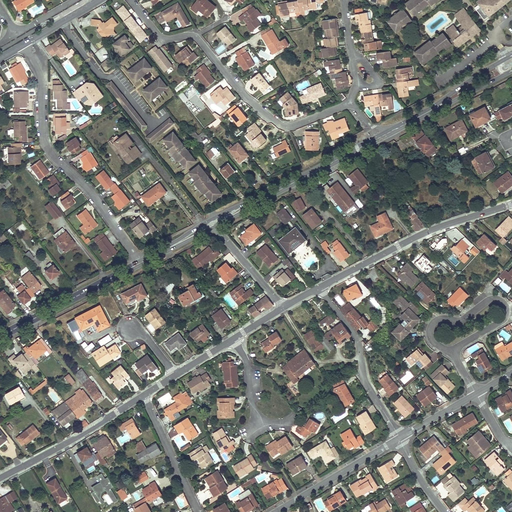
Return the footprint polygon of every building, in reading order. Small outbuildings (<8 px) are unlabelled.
[(26,5),(30,3),(34,0),(33,0),(14,0),(13,1),(18,11),(26,6),(26,5)] [(206,12),(208,13),(209,15),(216,7),(207,0),(198,0),(192,8),(197,12),(199,9),(205,14),(206,12)] [(298,0),(298,1),(300,15),(306,14),(305,10),(313,9),(311,0),(307,0),(307,1),(303,1),(303,0),(298,0)] [(311,0),(313,9),(318,8),(317,3),(321,3),(320,0),(311,0)] [(416,0),(412,3),(411,2),(410,0),(405,4),(412,14),(416,11),(417,12),(425,6),(424,5),(428,2),(429,3),(429,4),(433,1),(434,2),(437,0),(416,0)] [(486,12),(489,16),(500,7),(503,5),(508,0),(478,0),(478,3),(483,9),(486,12)] [(288,3),(288,5),(289,14),(290,15),(290,16),(300,15),(298,1),(288,3)] [(289,14),(288,5),(284,6),(284,2),(279,2),(280,16),(286,16),(286,14),(289,14)] [(190,23),(179,3),(162,12),(166,19),(175,14),(176,15),(177,15),(178,16),(184,26),(190,23)] [(116,11),(128,26),(135,21),(123,6),(116,11)] [(251,8),(239,18),(241,21),(245,19),(249,24),(247,26),(252,32),(261,24),(256,18),(258,16),(253,11),(251,8)] [(455,15),(457,19),(466,12),(463,8),(455,15)] [(358,21),(359,21),(370,19),(372,19),(371,12),(363,13),(363,9),(355,11),(356,19),(356,21),(358,21)] [(387,21),(394,30),(398,27),(399,29),(407,23),(406,22),(410,19),(402,9),(397,13),(398,15),(399,16),(395,20),(394,19),(392,17),(387,21)] [(457,19),(460,22),(463,26),(465,29),(459,33),(457,30),(453,25),(446,31),(459,47),(480,30),(466,12),(457,19)] [(114,26),(117,24),(111,17),(105,23),(103,25),(101,23),(99,21),(97,20),(109,35),(111,34),(116,35),(113,32),(111,29),(114,26)] [(328,29),(333,28),(333,24),(338,24),(337,18),(322,20),(323,26),(324,26),(325,29),(327,29),(328,29)] [(370,19),(359,21),(360,30),(361,29),(362,32),(372,30),(370,19)] [(97,20),(94,20),(94,25),(99,25),(102,30),(102,34),(103,36),(107,37),(109,35),(97,20)] [(140,40),(146,35),(135,21),(128,26),(140,40)] [(226,41),(227,43),(229,45),(236,39),(226,26),(217,33),(223,40),(225,38),(227,40),(226,41)] [(413,31),(417,36),(422,32),(418,27),(413,31)] [(328,38),(337,37),(340,36),(339,31),(334,32),(333,28),(328,29),(329,32),(327,33),(328,38)] [(275,53),(279,51),(283,49),(273,29),(262,35),(267,45),(270,44),(275,53)] [(362,43),(366,43),(374,41),(372,30),(362,32),(362,35),(361,36),(362,43)] [(432,53),(435,50),(436,49),(438,51),(444,46),(445,48),(446,50),(452,45),(445,35),(441,38),(440,37),(432,43),(431,41),(419,51),(420,52),(416,55),(424,65),(430,60),(427,57),(432,53)] [(124,36),(113,44),(115,48),(117,47),(119,47),(120,49),(120,51),(118,52),(121,55),(133,46),(130,42),(128,43),(126,41),(128,40),(124,36)] [(338,42),(337,37),(328,38),(326,38),(327,44),(328,44),(329,47),(331,47),(334,46),(334,43),(338,42)] [(51,45),(46,48),(52,56),(57,52),(59,54),(63,51),(66,55),(71,51),(61,38),(52,45),(51,45)] [(366,45),(365,45),(364,46),(365,50),(378,48),(377,43),(377,41),(374,41),(366,43),(366,45)] [(172,66),(159,49),(158,50),(155,46),(148,52),(165,72),(172,66)] [(332,51),(331,47),(329,47),(327,47),(324,48),(325,52),(323,52),(324,57),(338,55),(337,50),(334,50),(332,51)] [(197,57),(195,55),(193,53),(192,53),(190,55),(184,48),(175,55),(181,62),(183,61),(184,59),(188,64),(197,57)] [(242,65),(243,68),(245,70),(255,65),(247,51),(244,53),(242,48),(236,52),(238,56),(237,57),(239,60),(240,59),(243,64),(242,65)] [(383,59),(392,58),(390,50),(377,53),(378,60),(383,59)] [(397,57),(392,58),(383,59),(384,67),(398,65),(397,61),(397,57)] [(128,72),(136,81),(152,68),(144,59),(128,72)] [(330,74),(342,72),(341,68),(340,65),(340,59),(324,61),(325,67),(329,66),(330,74)] [(112,67),(107,61),(100,66),(105,72),(112,67)] [(21,67),(23,66),(21,62),(10,68),(18,83),(27,77),(24,72),(21,67)] [(206,88),(210,84),(214,81),(209,75),(204,69),(206,67),(203,64),(197,70),(199,73),(194,76),(197,80),(199,79),(206,88)] [(407,81),(407,79),(406,77),(409,77),(408,73),(412,72),(412,67),(396,69),(397,75),(396,75),(397,82),(400,82),(407,81)] [(343,81),(343,79),(343,77),(347,76),(346,71),(342,72),(330,74),(331,79),(335,78),(336,82),(337,89),(344,88),(343,85),(349,84),(349,81),(343,81)] [(260,88),(261,89),(262,91),(269,86),(259,73),(251,79),(256,86),(258,84),(261,87),(260,88)] [(160,78),(144,91),(151,100),(167,87),(160,78)] [(409,80),(407,81),(400,82),(397,82),(399,97),(409,96),(408,87),(419,85),(418,79),(409,80)] [(111,80),(106,84),(141,130),(147,125),(111,80)] [(88,82),(73,93),(79,101),(82,99),(84,101),(86,99),(87,101),(91,102),(95,99),(96,101),(103,96),(95,83),(88,82)] [(310,98),(317,95),(318,97),(325,94),(321,83),(306,89),(308,93),(305,95),(300,96),(302,103),(306,102),(311,100),(310,98)] [(58,109),(63,109),(67,109),(67,103),(67,90),(62,90),(62,84),(54,84),(54,91),(55,91),(55,99),(58,99),(58,109)] [(228,90),(226,92),(224,93),(222,90),(220,87),(213,92),(215,94),(211,97),(216,104),(222,100),(225,105),(234,98),(228,90)] [(27,106),(27,100),(26,100),(26,95),(29,95),(29,91),(15,91),(15,106),(27,106)] [(188,99),(185,95),(182,92),(179,95),(184,101),(188,99)] [(287,114),(293,113),(298,113),(297,104),(288,93),(281,99),(285,104),(288,108),(286,108),(287,114)] [(384,93),(379,94),(380,103),(381,107),(388,106),(388,108),(389,110),(395,109),(392,93),(388,94),(388,96),(384,97),(384,93)] [(195,115),(205,107),(195,94),(184,102),(195,115)] [(379,94),(364,97),(366,107),(370,106),(370,110),(373,110),(373,106),(374,106),(377,123),(378,123),(379,122),(383,120),(382,116),(381,107),(380,103),(379,94)] [(282,106),(283,105),(286,108),(288,108),(285,104),(281,99),(278,101),(282,106)] [(511,116),(511,115),(511,114),(511,101),(507,104),(508,105),(499,110),(504,120),(511,116)] [(238,107),(237,108),(235,105),(227,111),(238,126),(247,119),(238,107)] [(470,115),(473,121),(476,127),(490,119),(484,107),(470,115)] [(65,128),(65,125),(65,123),(65,117),(62,117),(62,113),(54,113),(54,117),(55,117),(55,126),(55,134),(65,134),(65,128)] [(173,123),(169,118),(146,137),(150,142),(173,123)] [(215,127),(222,122),(222,121),(219,118),(208,126),(210,128),(213,125),(215,127)] [(27,132),(26,132),(26,125),(25,120),(14,120),(14,129),(10,129),(10,137),(14,137),(14,136),(19,136),(19,140),(27,140),(27,136),(27,132)] [(349,130),(347,125),(346,121),(342,123),(341,120),(336,122),(337,124),(335,125),(333,121),(328,122),(330,128),(329,128),(333,138),(343,135),(345,131),(349,130)] [(445,129),(447,134),(450,139),(467,131),(461,120),(445,129)] [(256,126),(254,123),(246,129),(249,132),(244,136),(250,143),(252,141),(257,147),(265,140),(259,132),(255,127),(256,126)] [(194,130),(190,125),(188,127),(196,137),(203,131),(199,126),(194,130)] [(306,142),(306,145),(306,149),(319,149),(319,131),(306,131),(306,135),(307,135),(307,142),(306,142)] [(427,149),(429,147),(432,144),(422,131),(415,136),(413,134),(411,136),(426,154),(429,152),(427,149)] [(182,144),(173,132),(163,139),(169,147),(168,148),(170,151),(176,158),(178,161),(179,160),(186,168),(195,161),(186,149),(180,153),(176,148),(182,144)] [(126,134),(123,136),(120,138),(117,135),(114,137),(113,136),(109,139),(119,152),(128,164),(136,158),(128,147),(130,146),(133,143),(126,134)] [(206,135),(199,141),(203,147),(211,141),(206,135)] [(76,153),(79,151),(82,149),(79,146),(82,144),(77,137),(70,141),(73,145),(69,147),(72,151),(74,150),(76,153)] [(119,152),(109,139),(107,140),(117,154),(119,152)] [(285,140),(283,141),(281,142),(282,144),(273,148),(277,157),(290,151),(285,140)] [(229,149),(233,154),(236,158),(235,158),(238,162),(248,154),(238,142),(233,146),(231,143),(227,146),(230,149),(229,149)] [(182,144),(176,148),(180,153),(186,149),(182,144)] [(128,147),(136,158),(141,154),(135,146),(132,148),(130,146),(128,147)] [(210,158),(214,155),(219,151),(214,146),(206,153),(210,158)] [(467,152),(463,146),(458,149),(462,155),(467,152)] [(21,152),(21,150),(20,147),(11,148),(8,148),(9,165),(20,164),(19,158),(19,152),(21,152)] [(83,156),(81,158),(84,162),(85,164),(85,166),(87,167),(89,170),(98,165),(91,152),(90,152),(88,149),(82,153),(83,156)] [(176,158),(170,151),(168,153),(174,160),(176,158)] [(471,160),(475,167),(478,174),(483,172),(493,167),(486,152),(476,157),(471,160)] [(30,166),(40,179),(49,173),(39,160),(30,166)] [(231,175),(233,173),(235,171),(228,163),(220,170),(226,178),(230,174),(231,175)] [(198,164),(189,172),(195,180),(194,181),(196,183),(202,191),(204,193),(205,193),(211,201),(221,193),(212,181),(206,186),(202,181),(208,177),(198,164)] [(355,186),(354,186),(350,189),(355,195),(359,192),(358,190),(366,184),(361,178),(363,176),(357,169),(348,176),(356,185),(355,186)] [(113,190),(118,187),(115,183),(115,184),(104,171),(97,176),(108,190),(111,188),(113,190)] [(494,182),(498,187),(502,192),(511,184),(511,176),(508,172),(494,182)] [(160,177),(157,173),(151,177),(154,181),(160,177)] [(53,196),(56,193),(60,190),(57,186),(56,184),(58,182),(53,175),(47,179),(49,182),(47,184),(50,188),(48,189),(53,196)] [(6,177),(0,181),(0,192),(0,193),(11,185),(6,177)] [(202,181),(206,186),(212,181),(208,177),(202,181)] [(327,183),(319,189),(326,197),(330,194),(344,212),(344,211),(347,216),(359,210),(354,204),(354,203),(337,182),(330,187),(327,183)] [(154,202),(160,197),(166,192),(159,183),(142,196),(148,203),(153,200),(154,202)] [(202,191),(196,183),(194,185),(200,193),(202,191)] [(116,194),(112,196),(116,201),(117,202),(116,205),(119,205),(121,208),(130,201),(118,187),(113,190),(116,194)] [(68,195),(67,196),(65,193),(60,197),(62,200),(60,202),(66,210),(72,205),(69,201),(72,199),(68,195)] [(297,210),(301,209),(305,207),(300,198),(293,201),(297,210)] [(55,220),(59,217),(62,214),(53,203),(53,202),(46,207),(55,220)] [(407,207),(408,207),(409,208),(406,210),(408,213),(412,218),(410,220),(413,224),(411,227),(415,232),(424,225),(416,216),(417,215),(409,205),(407,207)] [(289,214),(283,208),(276,213),(282,220),(289,214)] [(97,225),(91,217),(85,209),(77,215),(83,224),(89,231),(97,225)] [(322,219),(319,217),(317,214),(316,215),(311,209),(303,215),(312,227),(322,219)] [(375,236),(379,234),(384,232),(392,228),(384,212),(376,216),(379,222),(370,226),(375,236)] [(285,224),(292,218),(289,214),(282,220),(285,224)] [(508,219),(508,218),(507,218),(496,230),(502,236),(511,226),(511,220),(511,219),(510,217),(508,219)] [(135,221),(130,224),(139,236),(141,235),(141,236),(149,230),(150,232),(156,228),(150,221),(145,225),(142,222),(138,225),(135,221)] [(246,231),(243,234),(239,236),(246,244),(261,233),(253,223),(245,229),(246,231)] [(79,227),(85,234),(89,231),(83,224),(79,227)] [(282,237),(279,240),(289,253),(306,240),(295,226),(292,229),(293,230),(283,238),(282,237)] [(69,246),(71,244),(73,242),(65,232),(62,229),(53,235),(56,239),(61,245),(59,246),(63,252),(69,247),(69,246)] [(282,237),(283,238),(293,230),(292,229),(282,237)] [(93,239),(102,251),(99,253),(104,260),(116,252),(101,232),(93,239)] [(476,242),(484,250),(487,247),(491,251),(496,245),(484,233),(476,242)] [(437,244),(435,242),(430,246),(434,250),(435,249),(440,249),(444,246),(443,243),(447,243),(447,239),(442,239),(437,244)] [(511,253),(511,252),(511,246),(504,239),(501,243),(511,253)] [(464,262),(467,259),(469,257),(468,257),(470,255),(467,252),(465,254),(463,252),(469,246),(462,240),(455,247),(454,246),(451,248),(459,256),(464,262)] [(333,252),(337,257),(340,261),(348,254),(339,242),(334,246),(336,250),(333,252)] [(330,251),(328,249),(326,246),(328,245),(326,243),(321,247),(327,253),(330,251)] [(269,266),(273,262),(277,259),(265,244),(256,252),(269,266)] [(198,270),(203,266),(209,260),(216,255),(212,250),(209,247),(196,258),(195,257),(191,261),(198,270)] [(475,255),(479,251),(473,247),(470,250),(475,255)] [(216,255),(209,260),(211,262),(220,254),(215,248),(212,250),(216,255)] [(41,262),(38,259),(36,256),(34,258),(28,251),(24,254),(34,267),(41,262)] [(422,272),(423,271),(425,269),(427,272),(431,267),(428,264),(431,261),(424,254),(421,257),(418,254),(411,262),(422,272)] [(286,258),(281,262),(284,265),(286,264),(288,267),(292,264),(286,258)] [(233,273),(232,271),(231,271),(230,270),(231,269),(225,262),(217,269),(222,276),(221,277),(226,283),(235,275),(233,273)] [(439,268),(446,275),(448,272),(451,269),(445,262),(441,266),(439,268)] [(411,272),(413,269),(407,263),(404,265),(407,268),(402,272),(400,275),(407,282),(411,286),(418,279),(411,272)] [(50,279),(58,272),(52,265),(48,269),(44,271),(50,279)] [(279,283),(280,282),(283,285),(290,279),(284,272),(281,269),(273,276),(279,283)] [(287,269),(284,272),(290,279),(291,280),(294,277),(287,269)] [(505,277),(511,283),(511,269),(508,273),(504,269),(504,270),(499,275),(503,279),(505,277)] [(20,276),(26,284),(33,292),(41,286),(28,270),(20,276)] [(0,280),(7,289),(10,287),(13,284),(6,276),(2,271),(0,272),(0,280)] [(398,277),(405,283),(407,282),(400,275),(398,277)] [(434,295),(421,282),(415,288),(418,291),(416,293),(417,294),(423,299),(427,303),(429,301),(432,301),(432,297),(434,295)] [(363,295),(356,283),(343,291),(345,296),(349,294),(352,299),(356,296),(357,298),(363,295)] [(30,298),(27,295),(24,291),(26,289),(22,284),(16,288),(20,294),(17,296),(23,304),(30,298)] [(197,292),(195,288),(192,284),(187,287),(189,289),(178,295),(184,306),(202,296),(199,291),(197,292)] [(231,296),(238,305),(242,302),(241,301),(244,299),(245,300),(252,294),(248,290),(245,293),(243,294),(242,293),(244,291),(241,288),(243,287),(241,284),(233,290),(235,293),(231,296)] [(137,300),(142,298),(147,296),(141,285),(121,295),(126,304),(136,299),(137,300)] [(463,301),(468,295),(460,287),(447,301),(453,306),(455,304),(456,305),(462,299),(463,301)] [(210,295),(214,301),(218,298),(214,292),(211,288),(207,291),(210,295)] [(10,309),(12,307),(15,305),(2,289),(0,290),(0,304),(7,313),(11,310),(10,309)] [(259,298),(251,304),(253,306),(254,305),(258,310),(260,313),(266,309),(267,310),(273,305),(266,296),(260,300),(259,298)] [(410,305),(400,296),(393,303),(403,312),(400,315),(404,319),(392,332),(404,343),(412,335),(411,334),(418,327),(417,317),(415,315),(418,311),(411,304),(410,305)] [(344,315),(353,308),(349,303),(339,310),(344,315)] [(97,330),(103,328),(108,325),(98,306),(75,318),(76,319),(68,323),(72,333),(80,329),(81,330),(94,324),(97,330)] [(156,329),(160,326),(165,322),(154,308),(145,316),(156,329)] [(353,308),(344,315),(356,331),(362,326),(363,328),(366,325),(371,331),(377,326),(372,319),(367,323),(362,316),(361,318),(353,308)] [(221,328),(225,325),(230,322),(220,310),(212,316),(221,328)] [(328,325),(331,323),(334,321),(329,315),(319,322),(321,325),(325,322),(328,325)] [(341,323),(331,330),(327,333),(331,338),(334,335),(340,343),(351,335),(341,323)] [(205,337),(207,335),(209,334),(205,328),(204,329),(200,325),(190,333),(194,339),(195,338),(197,341),(205,336),(205,337)] [(309,344),(314,341),(318,338),(312,330),(303,335),(309,344)] [(269,339),(260,344),(262,346),(264,350),(265,352),(274,347),(273,345),(281,340),(276,332),(268,337),(269,339)] [(178,349),(182,347),(186,344),(178,334),(165,344),(170,351),(176,346),(178,349)] [(98,341),(101,346),(112,339),(109,335),(98,341)] [(327,352),(333,348),(328,340),(324,336),(318,340),(323,347),(327,352)] [(32,355),(29,357),(33,362),(35,365),(38,362),(35,358),(43,352),(46,356),(52,352),(44,343),(41,339),(39,341),(28,349),(32,355)] [(323,347),(318,340),(310,346),(315,352),(319,349),(319,350),(323,347)] [(86,353),(95,346),(92,342),(87,346),(85,342),(81,345),(86,353)] [(495,350),(498,354),(500,358),(509,353),(510,355),(511,353),(511,342),(505,346),(504,344),(495,350)] [(114,344),(110,347),(106,350),(103,345),(91,353),(99,366),(120,353),(114,344)] [(32,355),(28,349),(26,346),(23,348),(26,352),(29,357),(32,355)] [(415,361),(418,365),(421,368),(430,360),(424,353),(423,354),(417,348),(405,358),(411,365),(415,361)] [(477,364),(476,365),(477,366),(481,373),(491,367),(481,349),(470,355),(472,358),(473,358),(477,364)] [(304,350),(286,364),(287,365),(291,369),(290,370),(296,377),(314,363),(304,350)] [(77,351),(72,356),(78,364),(84,359),(77,351)] [(33,362),(29,357),(26,352),(22,355),(21,354),(16,358),(14,355),(11,357),(15,363),(21,371),(29,365),(33,362)] [(156,367),(147,355),(137,363),(139,367),(143,372),(149,367),(152,371),(156,367)] [(237,381),(237,378),(237,374),(236,374),(235,365),(233,365),(232,362),(231,362),(231,359),(228,359),(228,362),(223,362),(222,363),(222,370),(223,370),(224,383),(226,383),(227,387),(237,387),(237,382),(237,381)] [(32,368),(29,365),(21,371),(24,374),(32,368)] [(112,382),(114,386),(117,389),(125,383),(122,380),(128,375),(120,365),(110,373),(113,376),(111,378),(114,381),(112,382)] [(291,369),(287,365),(282,369),(293,384),(298,380),(296,377),(290,370),(291,369)] [(445,368),(442,365),(431,375),(441,385),(442,383),(447,388),(448,387),(451,390),(455,386),(445,375),(442,372),(445,368)] [(94,400),(98,398),(101,395),(98,390),(92,383),(88,378),(82,369),(75,375),(81,384),(94,400)] [(16,371),(14,373),(19,380),(22,378),(16,371)] [(199,389),(200,390),(200,391),(210,385),(208,382),(211,380),(207,373),(204,375),(201,377),(200,376),(187,384),(193,393),(199,389)] [(71,385),(73,384),(75,382),(70,376),(68,374),(64,377),(66,379),(71,385)] [(385,387),(385,388),(384,389),(390,395),(398,388),(386,374),(379,380),(385,387)] [(30,388),(27,391),(31,395),(44,385),(48,382),(46,378),(44,379),(45,381),(32,391),(30,388)] [(335,394),(337,392),(345,406),(354,401),(344,383),(342,380),(333,385),(334,388),(333,391),(335,394)] [(442,383),(441,385),(448,393),(451,390),(448,387),(447,388),(442,383)] [(15,403),(19,400),(24,398),(18,387),(5,394),(10,403),(14,401),(15,403)] [(423,405),(426,403),(430,400),(431,401),(437,397),(430,387),(417,396),(423,405)] [(92,402),(87,396),(82,390),(81,391),(79,389),(75,392),(76,394),(64,403),(74,416),(77,413),(79,416),(85,412),(83,409),(92,402)] [(505,394),(500,397),(495,400),(501,411),(511,405),(511,394),(510,390),(505,393),(505,394)] [(176,402),(165,410),(169,417),(173,414),(192,402),(187,393),(182,396),(175,400),(176,402)] [(97,404),(104,399),(101,395),(98,398),(94,400),(97,404)] [(396,409),(400,413),(404,418),(414,409),(401,396),(393,403),(398,408),(396,409)] [(233,411),(232,411),(232,408),(233,408),(233,405),(234,405),(234,398),(217,398),(217,406),(219,406),(219,411),(218,411),(218,418),(234,417),(233,411)] [(74,416),(64,403),(51,412),(62,425),(74,416)] [(359,424),(362,429),(365,434),(376,428),(365,411),(356,416),(361,424),(359,424)] [(456,435),(466,430),(465,429),(477,422),(472,413),(451,425),(456,435)] [(183,431),(186,436),(188,440),(198,434),(187,417),(175,425),(180,433),(183,431)] [(135,426),(136,425),(132,418),(126,421),(128,425),(126,427),(133,438),(140,434),(135,426)] [(314,433),(316,428),(319,424),(310,418),(307,424),(303,422),(301,425),(300,424),(295,431),(305,437),(307,434),(308,435),(311,431),(314,433)] [(31,439),(35,436),(38,433),(32,425),(16,438),(21,445),(30,438),(31,439)] [(222,447),(224,450),(226,449),(228,453),(234,448),(232,445),(235,444),(232,440),(231,441),(228,435),(226,436),(221,428),(213,433),(217,441),(216,442),(220,448),(222,447)] [(348,448),(351,447),(353,446),(354,448),(364,442),(360,436),(355,438),(350,429),(340,435),(348,448)] [(488,448),(484,444),(487,441),(478,431),(467,441),(470,445),(479,455),(488,448)] [(439,452),(445,448),(434,435),(419,448),(426,457),(436,449),(439,452)] [(105,463),(102,457),(106,454),(113,449),(105,436),(104,437),(97,441),(93,444),(98,453),(95,455),(100,463),(101,465),(105,463)] [(276,442),(276,441),(276,440),(265,447),(271,457),(279,452),(281,454),(292,447),(285,436),(276,442)] [(146,449),(144,445),(141,441),(136,444),(137,446),(135,446),(139,453),(136,455),(141,463),(151,457),(151,458),(158,455),(158,456),(160,455),(159,454),(160,453),(155,444),(146,449)] [(326,462),(331,460),(335,457),(325,441),(308,452),(312,458),(321,453),(326,462)] [(467,448),(476,458),(479,455),(470,445),(467,448)] [(76,453),(82,461),(83,460),(85,463),(92,459),(91,456),(86,447),(76,453)] [(193,461),(196,460),(198,458),(204,468),(213,462),(207,452),(204,454),(201,448),(200,447),(189,453),(193,461)] [(442,455),(437,460),(432,464),(440,473),(455,460),(445,448),(439,452),(442,455)] [(496,476),(503,469),(499,465),(497,462),(497,463),(496,461),(494,459),(497,456),(493,452),(483,461),(496,476)] [(257,464),(254,459),(251,455),(247,458),(233,467),(239,477),(254,469),(253,466),(257,464)] [(307,466),(304,461),(301,456),(286,465),(292,475),(307,466)] [(196,460),(193,461),(196,465),(199,463),(202,469),(204,468),(198,458),(196,460)] [(378,466),(387,481),(397,474),(393,467),(391,468),(390,466),(394,463),(391,458),(378,466)] [(148,478),(144,471),(135,477),(136,479),(139,483),(148,478)] [(214,496),(220,492),(227,488),(222,481),(223,481),(217,471),(205,478),(211,488),(209,488),(214,496)] [(350,484),(357,495),(362,492),(363,493),(373,487),(374,489),(378,486),(370,472),(365,475),(366,476),(361,478),(360,477),(350,484)] [(511,472),(503,480),(509,487),(511,490),(511,472)] [(104,478),(101,473),(96,476),(100,482),(91,487),(93,491),(91,493),(96,503),(101,499),(99,496),(101,490),(105,488),(113,502),(117,500),(110,488),(112,487),(107,477),(104,478)] [(447,494),(450,497),(453,501),(464,492),(458,485),(460,484),(453,476),(450,478),(447,474),(440,480),(443,484),(450,492),(447,494)] [(66,498),(55,478),(45,483),(57,504),(66,498)] [(282,478),(277,481),(283,491),(288,488),(282,478)] [(273,496),(278,494),(283,491),(277,481),(277,480),(261,489),(267,499),(272,495),(273,496)] [(392,489),(402,505),(405,504),(403,501),(414,494),(411,490),(412,489),(410,485),(407,486),(404,481),(392,489)] [(441,482),(436,486),(439,491),(445,487),(441,482)] [(151,489),(144,493),(150,502),(160,496),(157,490),(158,488),(155,483),(150,486),(151,489)] [(121,500),(127,497),(123,491),(121,488),(118,490),(116,491),(121,500)] [(325,500),(330,508),(346,499),(340,490),(328,497),(328,498),(325,500)] [(9,503),(17,498),(13,491),(5,496),(9,503)] [(207,500),(205,493),(199,495),(201,502),(207,500)] [(241,511),(246,511),(250,510),(258,505),(251,494),(236,503),(241,511)] [(5,496),(0,499),(0,511),(8,511),(4,505),(9,503),(5,496)] [(368,509),(369,511),(378,511),(379,511),(390,506),(385,497),(376,503),(374,500),(369,503),(371,508),(368,509)] [(464,510),(466,508),(469,511),(471,510),(472,511),(482,511),(484,511),(472,497),(467,501),(464,497),(457,503),(461,507),(464,510)] [(143,500),(133,506),(135,510),(145,503),(143,500)] [(13,509),(9,503),(4,505),(8,511),(13,509)] [(136,511),(150,511),(145,503),(135,510),(136,511)] [(229,511),(224,503),(213,509),(214,511),(229,511)]
